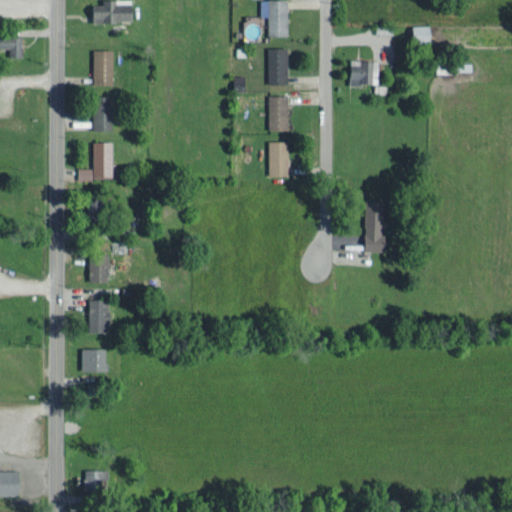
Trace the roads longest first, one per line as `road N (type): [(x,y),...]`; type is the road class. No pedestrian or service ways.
road 1 (residential): [(56,511),(56,0)]
road 2 (residential): [(325,258),(324,0)]
